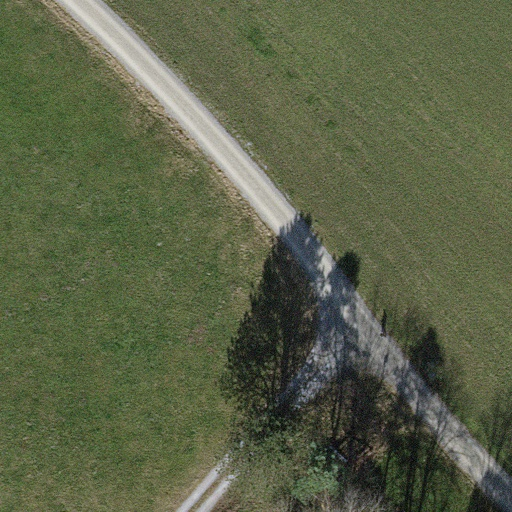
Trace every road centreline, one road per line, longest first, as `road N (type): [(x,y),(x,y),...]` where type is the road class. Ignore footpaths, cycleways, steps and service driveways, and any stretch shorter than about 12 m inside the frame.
road 1 (track): [(354,325),(157,81),(64,0)]
road 2 (track): [(354,325),(195,511)]
road 3 (track): [(511,508),(354,325)]
